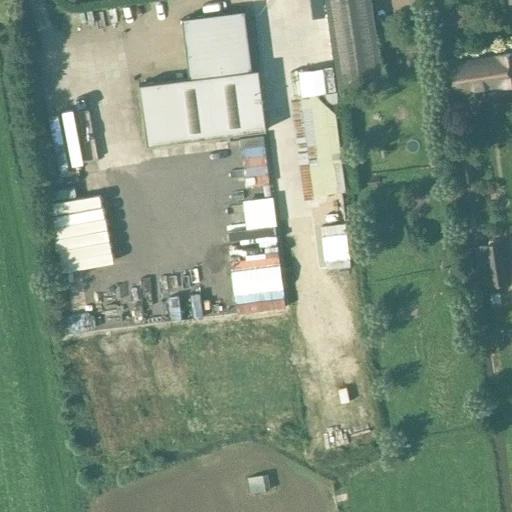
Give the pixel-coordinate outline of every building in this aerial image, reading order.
[(325,0),(340,89),(385,82),(371,0),(325,0)] [(182,18),(190,78),(208,76),(252,70),(244,10),(182,18)] [(469,11),(456,10),(455,25),(468,26),(469,11)] [(499,87),(511,85),(511,52),(494,55),(494,57),(452,63),(455,92),(498,86),(499,87)] [(208,76),(190,78),(140,84),(148,144),(267,129),(259,69),(252,70),(208,76)] [(511,283),(504,241),(481,245),(488,287),(511,283)] [(186,271),(173,273),(176,296),(189,295),(186,271)] [(66,306),(89,301),(84,273),(61,277),(66,306)] [(499,292),(490,293),(492,305),(501,304),(499,292)] [(85,325),(62,329),(66,347),(89,343),(85,325)]
